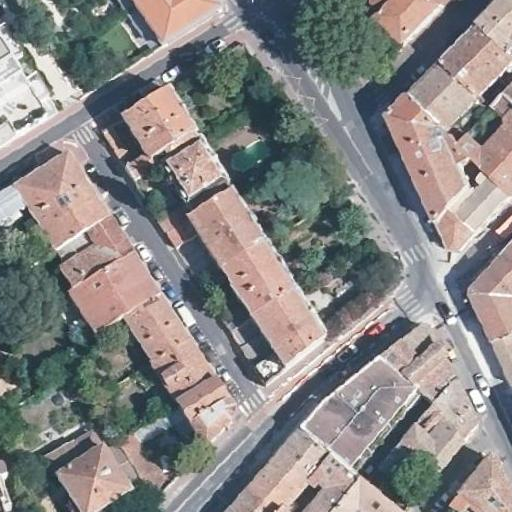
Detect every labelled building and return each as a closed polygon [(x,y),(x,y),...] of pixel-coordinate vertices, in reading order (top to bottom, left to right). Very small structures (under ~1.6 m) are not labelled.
[(0,0),(0,90),(21,78),(0,43),(0,0)] [(212,0),(131,0),(163,45),(219,11),(212,0)] [(448,0),(379,0),(379,6),(386,13),(380,21),(404,46),(448,0)] [(511,0),(501,0),(499,2),(481,20),(511,49),(511,0)] [(462,40),(444,59),(490,107),(505,93),(511,85),(511,49),(481,20),(462,40)] [(227,75),(253,58),(242,42),(217,58),(227,75)] [(472,100),(484,113),(490,107),(444,59),(427,76),(413,91),(445,126),(451,131),(458,139),(463,135),(451,123),(451,120),(472,100)] [(0,148),(2,147),(13,140),(51,116),(26,75),(21,78),(0,90),(0,148)] [(100,132),(133,182),(154,170),(199,141),(166,90),(143,105),(121,118),(145,155),(132,164),(108,127),(100,132)] [(469,150),(458,139),(451,131),(443,140),(437,134),(445,126),(413,91),(391,114),(411,160),(438,222),(452,208),(472,187),(470,185),(461,165),(475,158),(469,150)] [(511,99),(505,93),(490,107),(500,117),(469,150),(475,158),(487,170),(510,194),(511,192),(511,99)] [(463,135),(484,113),(472,100),(451,120),(451,123),(463,135)] [(490,107),(484,113),(463,135),(458,139),(469,150),(500,117),(490,107)] [(443,140),(451,131),(445,126),(437,134),(443,140)] [(382,138),(390,155),(396,152),(388,135),(382,138)] [(156,219),(164,232),(231,191),(199,141),(154,170),(177,206),(156,219)] [(29,175),(0,192),(0,229),(12,222),(9,216),(26,206),(49,242),(54,250),(107,217),(87,187),(65,153),(60,156),(29,175)] [(476,183),(487,170),(475,158),(461,165),(470,185),(472,187),(476,183)] [(495,210),(510,194),(487,170),(476,183),(480,187),(485,182),(488,185),(479,194),(472,187),(452,208),(475,232),(495,210)] [(476,183),(472,187),(479,194),(488,185),(485,182),(480,187),(476,183)] [(195,235),(220,273),(266,245),(231,191),(164,232),(172,243),(175,248),(195,235)] [(473,235),(475,232),(452,208),(438,222),(443,234),(447,242),(450,250),(454,249),(459,249),(473,235)] [(118,233),(107,217),(54,250),(65,264),(58,268),(70,291),(130,253),(118,233)] [(511,241),(502,252),(511,261),(511,241)] [(21,270),(54,250),(49,242),(17,262),(21,270)] [(225,326),(228,331),(295,289),(266,245),(220,273),(246,313),(225,326)] [(0,334),(70,291),(58,268),(65,264),(54,250),(21,270),(0,283),(0,334)] [(493,340),(511,333),(511,261),(502,252),(473,284),(471,286),(470,289),(470,292),(471,295),(479,312),(487,329),(493,340)] [(92,327),(97,335),(113,325),(123,318),(109,296),(125,287),(138,309),(159,297),(145,275),(130,253),(70,291),(92,327)] [(109,296),(123,318),(138,309),(125,287),(109,296)] [(263,387),(325,336),(295,289),(228,331),(263,387)] [(123,318),(113,325),(125,344),(136,337),(152,364),(188,341),(173,318),(159,297),(138,309),(123,318)] [(434,335),(430,326),(425,321),(422,319),(379,356),(420,397),(431,407),(455,379),(443,353),(434,335)] [(511,333),(493,340),(498,350),(503,361),(509,373),(511,380),(511,333)] [(200,359),(188,341),(152,364),(136,374),(140,379),(145,376),(148,379),(156,374),(177,406),(215,382),(200,359)] [(80,345),(63,356),(69,365),(85,354),(80,345)] [(0,394),(17,384),(0,356),(0,394)] [(328,399),(297,431),(352,475),(420,397),(379,356),(346,385),(344,387),(344,390),(343,392),(344,393),(338,397),(336,393),(328,399)] [(466,400),(455,379),(431,407),(417,423),(410,432),(433,452),(422,464),(436,476),(465,441),(478,425),(467,403),(466,400)] [(223,394),(215,382),(177,406),(188,424),(204,449),(230,422),(233,412),(231,407),(223,394)] [(340,389),(336,393),(338,397),(344,393),(343,392),(344,390),(344,387),(346,385),(340,389)] [(118,443),(140,480),(156,471),(140,447),(174,427),(177,431),(188,424),(177,406),(118,443)] [(352,475),(297,431),(287,444),(254,481),(227,511),(294,511),(298,506),(294,502),(310,482),(325,494),(309,511),(334,511),(360,481),(352,475)] [(140,480),(118,443),(105,450),(99,442),(82,453),(75,442),(46,459),(62,483),(78,511),(99,511),(131,492),(128,488),(140,480)] [(450,502),(461,511),(511,511),(511,494),(504,479),(495,462),(493,458),(491,456),(490,455),(489,455),(489,456),(457,494),(450,502)] [(0,482),(15,478),(9,462),(0,465),(0,511),(2,511),(0,503),(0,482)] [(156,471),(140,480),(154,502),(167,488),(156,471)] [(398,511),(364,485),(360,481),(334,511),(398,511)]
